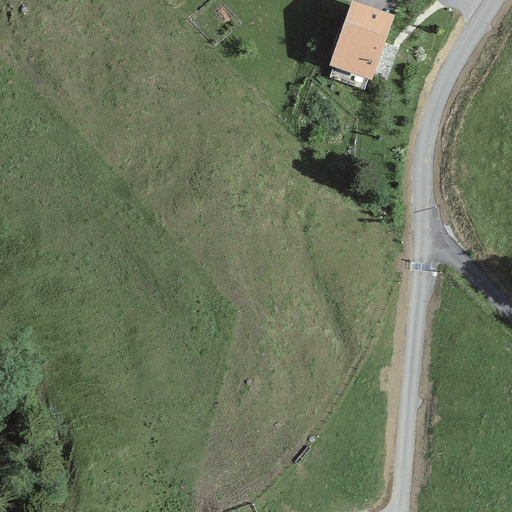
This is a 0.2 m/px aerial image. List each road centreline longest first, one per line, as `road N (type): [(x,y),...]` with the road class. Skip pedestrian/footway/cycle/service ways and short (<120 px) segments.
road 1 (unclassified): [(423,219),(401,511)]
road 2 (residential): [(423,219),(424,152),(436,104),(496,0)]
road 3 (unclassified): [(511,315),(423,219)]
